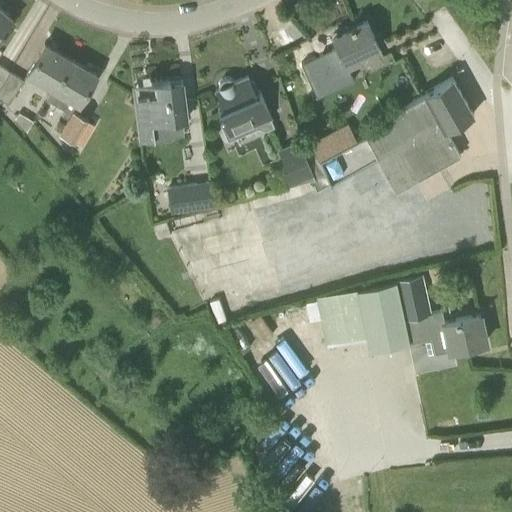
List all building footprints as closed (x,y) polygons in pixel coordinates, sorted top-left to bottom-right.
[(0,33),(13,19),(0,7),(0,33)] [(380,45),(368,19),(357,24),(356,23),(351,25),(352,27),(333,35),(339,47),(304,63),(318,93),(353,77),(348,67),(361,61),(358,55),(380,45)] [(49,98),(73,59),(45,43),(27,74),(52,88),(47,97),(49,98)] [(82,143),(94,123),(88,119),(89,117),(75,109),(79,104),(78,103),(96,73),(73,59),(49,98),(66,109),(63,114),(67,117),(59,131),(76,140),(76,139),(82,143)] [(0,85),(10,70),(0,63),(0,85)] [(0,96),(9,103),(24,78),(10,70),(0,85),(0,96)] [(255,91),(248,75),(235,80),(234,79),(229,76),(223,77),(219,82),(219,87),(215,89),(223,105),(218,107),(229,134),(255,122),(257,126),(265,129),(274,125),(270,116),(271,115),(260,89),(255,91)] [(396,190),(460,153),(446,128),(474,113),(452,75),(385,113),(390,121),(368,133),(365,134),(342,146),(322,157),(320,152),(317,153),(309,157),(316,178),(312,179),(316,188),(330,182),(377,155),(396,190)] [(141,141),(155,139),(153,123),(187,119),(182,79),(134,86),(141,141)] [(27,130),(33,119),(20,111),(16,118),(27,130)] [(312,179),(316,178),(299,141),(279,150),(286,166),(282,168),(289,185),(312,179)] [(171,209),(213,203),(210,178),(168,185),(171,209)] [(406,328),(396,279),(336,292),(336,293),(319,297),(329,344),(346,340),(367,335),(370,349),(409,341),(409,340),(431,335),(435,352),(486,340),(480,313),(443,321),(429,324),(406,328)]
